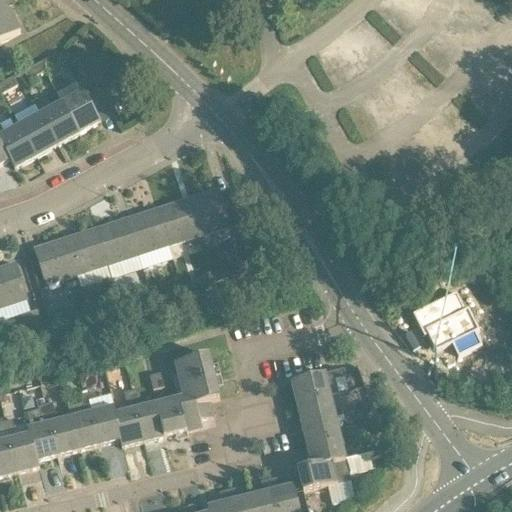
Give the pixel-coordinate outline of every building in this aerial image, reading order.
[(0,0),(0,47),(20,37),(0,0)] [(39,67),(44,75),(60,67),(56,58),(39,67)] [(29,84),(44,75),(39,67),(24,75),(29,84)] [(0,86),(0,94),(1,97),(16,89),(12,81),(0,86)] [(62,107),(79,139),(100,127),(83,96),(62,107)] [(57,151),(79,139),(62,107),(44,117),(40,119),(57,151)] [(36,162),(57,151),(40,119),(19,130),(36,162)] [(15,174),(36,162),(19,130),(0,140),(0,146),(10,165),(15,174)] [(0,170),(10,165),(0,146),(0,170)] [(217,194),(187,204),(199,241),(229,231),(227,224),(219,200),(217,194)] [(227,224),(237,221),(229,197),(219,200),(227,224)] [(199,241),(187,204),(156,214),(168,250),(199,241)] [(138,260),(168,250),(156,214),(126,224),(137,260),(138,260)] [(123,264),(137,260),(126,224),(95,233),(107,269),(123,264)] [(76,279),(107,269),(95,233),(65,243),(76,279)] [(46,289),(76,279),(65,243),(34,253),(46,289)] [(0,272),(0,313),(27,305),(15,268),(0,272)] [(210,276),(213,286),(228,281),(225,271),(210,276)] [(199,290),(213,286),(210,276),(196,280),(199,290)] [(149,295),(152,305),(167,301),(165,291),(149,295)] [(138,309),(152,305),(149,295),(136,299),(138,309)] [(458,296),(414,317),(421,331),(425,330),(437,355),(453,347),(459,360),(482,348),(476,336),(480,334),(469,312),(466,313),(458,296)] [(87,301),(90,312),(93,321),(106,317),(103,308),(102,308),(98,297),(87,301)] [(77,326),(93,321),(90,312),(74,317),(77,326)] [(22,318),(28,337),(45,332),(39,313),(22,318)] [(3,336),(6,346),(21,341),(18,331),(3,336)] [(202,433),(200,424),(213,421),(210,406),(219,404),(208,359),(175,368),(178,381),(174,382),(179,402),(187,436),(202,433)] [(345,381),(343,373),(332,376),(334,383),(345,381)] [(296,407),(330,399),(337,397),(334,383),(332,376),(325,378),(291,386),(296,407)] [(150,379),(154,394),(164,391),(161,377),(150,379)] [(131,395),(133,405),(141,403),(139,393),(131,395)] [(128,407),(133,405),(131,395),(125,396),(128,407)] [(89,409),(98,407),(95,396),(87,398),(89,409)] [(83,410),(89,409),(87,398),(81,400),(83,410)] [(301,428),(335,420),(330,399),(296,407),(301,428)] [(165,442),(187,436),(179,402),(157,408),(165,442)] [(47,419),(55,417),(54,413),(53,406),(44,408),(47,419)] [(38,466),(57,461),(49,427),(47,419),(44,408),(38,410),(39,413),(23,416),(26,426),(28,425),(31,439),(38,466)] [(144,447),(165,442),(157,408),(135,413),(144,447)] [(354,416),(353,412),(352,409),(341,412),(343,419),(354,416)] [(114,418),(115,418),(113,411),(92,416),(101,450),(120,446),(121,445),(114,418)] [(121,453),(144,447),(135,413),(115,418),(114,418),(121,445),(120,446),(121,453)] [(79,456),(101,450),(92,416),(71,422),(79,456)] [(356,424),(355,419),(354,416),(343,419),(345,427),(356,424)] [(306,449),(340,441),(335,420),(301,428),(306,449)] [(79,456),(71,422),(49,427),(57,461),(79,456)] [(13,423),(5,425),(8,435),(15,433),(14,429),(13,423)] [(38,466),(31,439),(10,444),(18,478),(39,473),(38,466)] [(312,470),(345,462),(340,441),(306,449),(312,470)] [(0,482),(18,478),(10,444),(0,446),(0,482)] [(351,453),(353,461),(364,458),(362,451),(351,453)] [(396,465),(395,462),(392,451),(380,454),(382,463),(388,467),(390,466),(396,465)] [(345,462),(312,470),(298,473),(303,497),(351,485),(346,464),(345,462)] [(269,485),(275,511),(298,511),(293,490),(279,493),(276,483),(269,485)] [(253,511),(275,511),(269,485),(261,487),(263,497),(250,501),(253,511)] [(253,511),(250,501),(237,504),(235,493),(227,495),(230,511),(253,511)] [(230,511),(227,495),(219,497),(221,507),(207,511),(230,511)]
